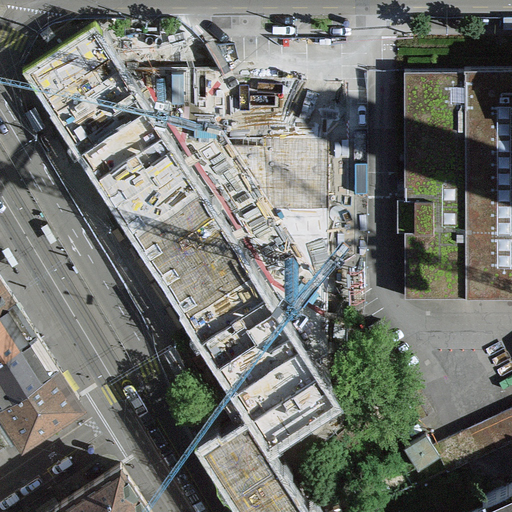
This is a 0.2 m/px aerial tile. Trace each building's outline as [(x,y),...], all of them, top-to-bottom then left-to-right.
[(107,24),(33,66),(264,412),(290,450),(360,404),(107,24)] [(405,294),(511,293),(511,65),(464,65),(464,67),(404,68),(405,213),(405,294)] [(0,273),(0,299),(12,292),(0,273)] [(17,299),(12,292),(0,299),(0,347),(34,326),(17,299)] [(434,409),(381,318),(369,325),(421,416),(434,409)] [(0,347),(0,382),(6,392),(56,359),(34,326),(0,347)] [(56,359),(6,392),(0,395),(0,400),(22,434),(44,420),(51,423),(62,416),(62,408),(80,396),(56,359)] [(419,465),(439,451),(447,468),(468,458),(511,438),(511,405),(433,442),(426,430),(405,444),(419,465)] [(331,511),(290,450),(264,412),(215,442),(259,511),(331,511)] [(487,499),(493,511),(511,511),(511,438),(468,458),(487,499)] [(153,511),(121,461),(61,500),(69,511),(153,511)] [(493,511),(487,499),(459,511),(493,511)] [(69,511),(61,500),(42,511),(69,511)] [(348,511),(380,511),(376,501),(348,511)]
